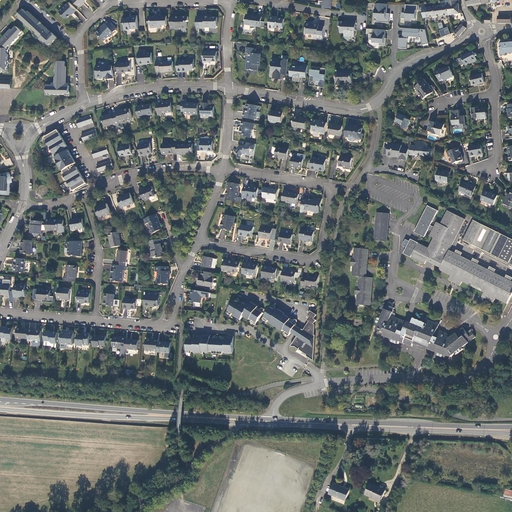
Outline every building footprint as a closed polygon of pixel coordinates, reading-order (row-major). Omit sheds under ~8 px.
[(322,0),(321,9),(330,10),(330,0),(322,0)] [(461,14),(458,0),(446,0),(447,5),(448,15),(461,14)] [(74,14),(77,10),(70,2),(61,11),(66,17),(68,18),(73,13),(74,14)] [(377,22),(389,23),(389,13),(386,13),(386,4),(369,3),(368,9),(375,9),(375,18),(377,18),(377,22)] [(418,10),(418,6),(407,5),(406,13),(402,13),(401,18),(405,18),(405,21),(411,21),(411,19),(416,19),(416,10),(418,10)] [(426,6),(422,6),(424,18),(448,15),(447,5),(440,6),(426,8),(426,6)] [(39,24),(27,12),(24,10),(19,14),(19,15),(22,18),(23,20),(30,26),(32,27),(38,33),(39,35),(42,38),(42,39),(46,43),(47,43),(50,45),(51,44),(53,44),(58,38),(53,33),(51,35),(48,33),(48,32),(41,25),(39,24)] [(39,24),(41,22),(29,12),(27,12),(39,24)] [(155,17),(149,17),(150,23),(151,23),(151,28),(162,28),(162,25),(168,25),(167,16),(161,17),(161,15),(155,15),(155,17)] [(261,22),(262,17),(261,17),(256,17),(255,18),(252,18),(252,16),(245,15),(244,21),(245,22),(245,26),(251,26),(251,29),(256,29),(256,27),(265,28),(266,23),(261,22)] [(139,29),(137,16),(133,16),(133,18),(124,19),(124,24),(125,25),(126,30),(127,31),(131,31),(132,29),(139,29)] [(176,16),(171,17),(171,29),(176,29),(176,30),(180,29),(182,28),(188,28),(187,23),(189,20),(189,16),(176,17),(176,16)] [(197,28),(201,29),(205,28),(205,27),(210,28),(216,28),(218,26),(218,17),(210,17),(210,16),(205,16),(197,16),(197,28)] [(285,20),(275,19),(275,17),(270,17),(269,29),(274,29),(274,28),(283,29),(285,20)] [(356,30),(356,20),(351,20),(351,22),(346,22),(338,21),(338,26),(341,26),(341,32),(345,33),(345,36),(355,37),(355,30),(356,30)] [(103,28),(97,34),(105,41),(109,37),(111,38),(115,33),(114,32),(117,30),(116,28),(110,22),(107,24),(106,24),(103,27),(103,28)] [(42,23),(41,25),(48,32),(48,33),(51,35),(53,33),(42,23)] [(323,39),(324,26),(319,26),(319,25),(313,24),(312,23),(306,23),(305,28),(306,29),(306,34),(312,34),(313,36),(318,36),(318,38),(323,39)] [(462,24),(455,32),(459,36),(466,28),(462,24)] [(0,72),(3,73),(3,71),(7,71),(7,68),(9,65),(9,54),(8,52),(8,47),(9,48),(12,45),(13,45),(21,37),(21,35),(23,32),(17,27),(0,44),(0,45),(0,61),(1,62),(1,63),(0,62),(0,72)] [(439,30),(441,36),(450,33),(447,27),(439,30)] [(429,44),(426,30),(405,28),(404,38),(399,38),(398,48),(407,48),(407,36),(420,37),(422,45),(429,44)] [(384,38),(385,30),(367,29),(366,34),(370,34),(370,40),(373,40),(373,43),(379,43),(379,45),(386,46),(386,38),(384,38)] [(511,41),(500,43),(501,56),(507,55),(507,54),(511,53),(511,41)] [(260,65),(262,53),(256,53),(256,50),(255,49),(247,48),(247,54),(250,54),(249,64),(247,64),(247,70),(258,72),(259,65),(260,65)] [(473,51),(462,57),(458,59),(462,66),(465,64),(466,65),(470,63),(472,62),(473,63),(477,60),(473,51)] [(217,52),(204,52),(204,63),(209,63),(210,62),(217,62),(217,52)] [(153,64),(152,53),(138,54),(139,64),(140,65),(145,65),(145,64),(153,64)] [(187,61),(177,61),(178,72),(188,72),(188,71),(193,71),(194,69),(194,59),(188,59),(187,61)] [(284,71),(288,71),(289,60),(284,59),(284,62),(280,61),(278,62),(272,62),(271,67),(272,68),(272,72),(274,74),(274,79),(282,80),(283,75),(282,75),(282,73),(283,72),(284,71)] [(57,66),(56,69),(56,72),(57,72),(57,76),(56,79),(56,82),(65,82),(65,61),(59,61),(57,61),(57,66)] [(161,61),(156,62),(157,73),(161,73),(167,73),(167,72),(174,72),(173,62),(161,63),(161,61)] [(132,73),(131,63),(121,64),(121,62),(117,63),(118,74),(122,73),(122,74),(127,73),(132,73)] [(108,80),(115,79),(113,66),(106,68),(106,66),(97,65),(96,70),(97,72),(96,78),(103,79),(104,78),(106,78),(107,79),(108,80)] [(301,77),(307,78),(308,71),(308,66),(301,65),(301,67),(292,66),(291,76),(295,76),(294,81),(301,81),(301,77)] [(435,70),(440,81),(444,79),(445,80),(454,76),(450,67),(441,70),(440,68),(435,70)] [(311,70),(310,82),(317,82),(320,82),(319,87),(325,88),(326,69),(321,69),(321,71),(311,70)] [(352,72),(337,72),(337,85),(345,85),(345,83),(353,83),(352,72)] [(482,73),(470,76),(472,86),(485,83),(482,73)] [(419,91),(423,99),(434,92),(435,91),(432,85),(430,86),(428,83),(427,83),(424,79),(419,82),(420,84),(414,88),(417,92),(419,91)] [(0,88),(11,89),(12,81),(0,80),(0,88)] [(70,84),(47,84),(47,91),(47,92),(52,92),(53,92),(55,93),(62,93),(63,93),(65,92),(70,92),(70,84)] [(193,115),(198,115),(198,104),(191,104),(191,103),(187,103),(187,101),(182,101),(182,106),(182,110),(182,112),(184,112),(184,115),(187,115),(188,116),(192,116),(193,115)] [(162,103),(158,103),(159,116),(163,115),(163,114),(173,113),(172,103),(162,104),(162,103)] [(215,117),(215,107),(210,107),(208,107),(208,104),(202,103),(202,118),(208,118),(210,117),(215,117)] [(142,105),(137,107),(139,118),(145,117),(144,116),(154,114),(152,104),(143,106),(142,105)] [(256,121),(258,107),(248,105),(247,106),(246,109),(247,110),(247,113),(244,113),(243,119),(256,121)] [(121,110),(117,112),(120,122),(133,119),(130,108),(122,111),(121,110)] [(472,108),(473,119),(477,118),(477,119),(487,118),(487,113),(486,113),(486,108),(478,109),(478,108),(472,108)] [(453,125),(466,124),(465,116),(461,116),(461,110),(453,111),(453,116),(452,116),(453,125)] [(116,125),(121,124),(120,122),(117,112),(109,114),(109,115),(102,117),(103,120),(104,122),(105,126),(116,124),(116,125)] [(282,123),(284,113),(279,112),(279,113),(272,112),(270,121),(271,123),(276,124),(278,122),(282,123)] [(399,114),(395,123),(403,126),(403,128),(407,130),(410,122),(410,120),(406,119),(407,117),(399,114)] [(91,116),(77,121),(79,128),(93,122),(91,116)] [(293,127),(306,130),(308,118),(303,118),(303,119),(294,117),(293,127)] [(322,134),(325,135),(327,123),(319,121),(320,120),(314,119),(313,125),(314,127),(313,131),(320,132),(322,134)] [(436,123),(430,121),(429,126),(431,126),(429,132),(434,133),(441,135),(442,128),(444,129),(445,125),(440,123),(439,125),(436,124),(436,123)] [(254,130),(255,124),(243,122),(242,127),(243,127),(243,129),(241,131),(241,134),(242,136),(245,136),(247,137),(252,138),(253,131),(254,130)] [(342,136),(343,126),(335,125),(336,124),(331,123),(329,134),(342,136)] [(346,135),(350,136),(356,137),(357,138),(363,139),(364,134),(362,133),(363,128),(356,127),(357,125),(351,124),(351,125),(348,124),(346,135)] [(70,167),(76,164),(69,151),(70,150),(63,153),(61,150),(67,146),(58,130),(55,132),(55,131),(53,132),(53,133),(45,137),(57,157),(56,158),(65,174),(64,175),(74,191),(87,183),(77,167),(71,170),(70,167)] [(84,142),(99,136),(96,130),(82,135),(84,142)] [(173,154),(178,153),(177,145),(177,142),(173,142),(173,144),(162,145),(163,154),(164,156),(169,155),(173,155),(173,154)] [(213,142),(202,142),(201,153),(206,153),(206,152),(213,152),(213,142)] [(410,156),(430,157),(430,148),(428,148),(428,145),(425,144),(425,142),(416,142),(416,147),(411,146),(410,156)] [(193,143),(177,145),(178,153),(178,155),(182,155),(182,156),(187,155),(194,154),(193,143)] [(255,150),(256,144),(248,143),(247,145),(246,147),(245,146),(241,146),(238,149),(240,150),(238,153),(243,157),(245,155),(251,156),(252,150),(255,150)] [(133,155),(130,144),(125,145),(125,146),(119,147),(121,157),(128,155),(128,156),(133,155)] [(152,153),(150,144),(139,146),(141,157),(146,156),(146,155),(152,153)] [(402,145),(394,144),(394,146),(387,145),(387,148),(388,150),(387,156),(393,157),(393,156),(395,156),(395,157),(399,158),(399,159),(406,161),(408,150),(401,148),(402,145)] [(482,144),(469,147),(471,157),(476,156),(483,154),(482,144)] [(95,158),(109,153),(106,147),(92,152),(95,158)] [(282,160),(287,161),(289,150),(273,147),(272,153),(274,155),(276,155),(276,158),(282,159),(282,160)] [(458,148),(447,152),(449,158),(451,157),(453,164),(463,160),(462,155),(461,156),(458,148)] [(353,159),(341,157),(340,167),(344,168),(344,169),(351,170),(353,159)] [(302,168),(304,159),(293,158),(291,167),(296,168),(296,167),(302,168)] [(326,172),(328,160),(320,159),(320,160),(313,158),(311,169),(326,172)] [(99,172),(107,170),(114,167),(111,161),(97,165),(99,172)] [(8,182),(7,171),(0,172),(0,193),(9,194),(8,186),(3,186),(3,182),(8,182)] [(448,183),(451,172),(446,171),(445,172),(438,171),(436,180),(438,182),(444,183),(448,183)] [(472,197),(476,186),(471,184),(471,185),(463,182),(461,185),(462,187),(460,192),(467,195),(472,197)] [(225,200),(242,203),(242,198),(239,197),(239,193),(238,191),(239,184),(230,183),(228,185),(227,189),(228,190),(227,195),(226,195),(225,200)] [(248,187),(244,186),(242,198),(247,199),(247,196),(252,197),(253,199),(256,199),(257,198),(258,189),(253,188),(253,186),(249,185),(248,187)] [(140,190),(144,200),(146,201),(151,199),(150,198),(155,196),(153,192),(154,190),(152,186),(145,189),(144,188),(140,190)] [(278,190),(265,188),(263,198),(277,200),(278,190)] [(511,207),(511,190),(510,195),(509,198),(506,197),(503,204),(511,207)] [(293,193),(284,191),(282,203),(292,204),(298,205),(299,195),(292,193),(293,193)] [(481,200),(494,205),(498,195),(493,193),(493,194),(485,191),(481,200)] [(134,204),(130,193),(125,195),(125,197),(119,199),(122,208),(134,204)] [(309,200),(303,199),(301,213),(306,214),(307,211),(314,212),(314,213),(317,213),(318,213),(319,213),(320,208),(321,206),(322,200),(316,199),(316,201),(313,201),(313,200),(309,199),(309,200)] [(111,214),(107,204),(101,207),(100,206),(96,207),(100,217),(102,218),(105,217),(105,216),(111,214)] [(511,280),(450,250),(465,219),(447,210),(441,224),(437,222),(434,227),(431,225),(438,210),(428,205),(414,232),(425,237),(429,229),(432,231),(430,236),(434,238),(429,248),(411,239),(410,241),(407,247),(404,253),(425,264),(427,261),(441,268),(440,270),(451,276),(448,280),(460,286),(463,282),(484,293),(482,297),(494,303),(496,298),(507,304),(511,294),(511,280)] [(377,212),(375,241),(387,242),(389,213),(377,212)] [(159,220),(157,214),(145,219),(147,224),(150,223),(151,229),(151,231),(152,233),(153,234),(158,233),(157,232),(163,230),(161,225),(159,220)] [(235,217),(225,216),(224,219),(223,220),(222,229),(232,231),(234,224),(235,217)] [(84,228),(83,219),(76,220),(76,219),(71,220),(73,230),(84,228)] [(51,220),(46,220),(46,233),(51,233),(51,231),(59,231),(59,233),(65,233),(65,227),(64,226),(64,221),(63,220),(60,220),(59,221),(51,220)] [(511,256),(511,238),(474,220),(464,241),(509,263),(511,256)] [(42,234),(42,222),(31,221),(31,225),(32,225),(31,234),(42,234)] [(254,227),(242,225),(240,235),(252,237),(254,227)] [(273,229),(262,227),(260,238),(265,238),(265,237),(272,239),(273,229)] [(302,229),(300,241),(304,242),(305,240),(307,241),(307,242),(310,243),(311,241),(313,242),(315,232),(308,231),(308,230),(302,229)] [(111,244),(112,248),(121,246),(119,232),(110,233),(111,239),(110,240),(111,244)] [(293,235),(281,233),(280,242),(287,244),(287,245),(291,245),(293,235)] [(162,245),(161,239),(150,241),(151,246),(152,246),(153,252),(153,253),(154,258),(158,257),(159,258),(164,257),(163,248),(162,248),(162,245)] [(32,249),(33,241),(22,240),(21,254),(32,255),(33,254),(34,250),(32,249)] [(82,250),(83,241),(71,242),(69,242),(69,245),(69,247),(69,248),(69,252),(69,251),(68,254),(69,254),(71,256),(82,257),(82,252),(81,252),(81,250),(82,250)] [(355,248),(354,258),(352,258),(351,266),(353,267),(353,276),(359,277),(358,286),(356,286),(355,295),(358,295),(357,305),(371,306),(372,278),(366,277),(368,249),(355,248)] [(117,257),(117,265),(126,266),(126,262),(126,263),(127,251),(118,250),(118,257),(117,257)] [(213,258),(205,256),(203,267),(212,268),(215,268),(217,259),(213,258)] [(24,273),(25,260),(15,259),(15,263),(13,263),(13,268),(14,268),(14,272),(24,273)] [(232,261),(225,260),(222,272),(225,273),(227,271),(232,272),(233,275),(235,275),(238,273),(238,270),(239,268),(240,264),(233,262),(232,261)] [(249,264),(244,263),(242,274),(256,277),(258,266),(249,265),(249,264)] [(64,276),(64,282),(75,283),(76,283),(76,278),(77,278),(78,273),(77,273),(77,266),(68,265),(67,276),(64,276)] [(126,270),(127,266),(126,266),(117,265),(113,265),(113,269),(112,269),(111,274),(112,274),(112,281),(123,282),(124,270),(126,270)] [(269,267),(264,266),(262,279),(267,280),(268,278),(276,279),(278,269),(269,268),(269,267)] [(169,267),(156,267),(156,272),(158,272),(159,277),(157,278),(157,284),(158,285),(169,284),(169,276),(170,276),(170,272),(169,272),(169,267)] [(288,270),(284,270),(282,283),(286,283),(286,282),(295,283),(296,273),(288,271),(288,270)] [(212,278),(212,273),(202,271),(201,281),(199,281),(199,286),(205,287),(206,288),(212,290),(214,278),(212,278)] [(307,278),(303,277),(301,287),(306,288),(307,286),(309,286),(311,286),(317,286),(319,276),(314,275),(314,277),(308,276),(307,278)] [(10,298),(11,286),(0,285),(0,295),(5,296),(5,298),(10,298)] [(26,286),(15,285),(14,298),(18,298),(18,297),(26,297),(26,291),(25,291),(26,286)] [(50,301),(51,291),(42,291),(43,289),(39,289),(38,301),(41,301),(41,300),(50,301)] [(71,290),(59,289),(58,299),(65,299),(65,300),(70,301),(71,290)] [(210,298),(210,293),(192,290),(191,295),(193,296),(191,303),(196,304),(196,303),(201,304),(203,298),(204,297),(210,298)] [(78,291),(77,304),(81,304),(81,303),(90,304),(91,294),(82,293),(83,291),(78,291)] [(114,307),(115,295),(104,294),(104,299),(105,299),(105,306),(114,307)] [(160,297),(146,296),(145,306),(151,307),(152,306),(159,307),(160,297)] [(137,300),(125,299),(124,309),(129,310),(129,309),(136,309),(137,300)] [(255,325),(263,312),(260,310),(260,311),(256,309),(259,305),(252,301),(249,306),(246,304),(247,303),(243,301),(241,304),(235,300),(227,312),(231,315),(232,314),(234,315),(240,320),(243,315),(249,320),(250,319),(252,320),(251,322),(255,325)] [(393,307),(388,305),(386,305),(381,317),(380,316),(377,325),(378,325),(376,330),(382,333),(383,332),(385,333),(383,336),(391,339),(391,341),(399,344),(400,342),(412,346),(414,343),(437,353),(437,354),(445,358),(446,356),(451,357),(455,353),(457,355),(464,349),(463,348),(476,337),(472,331),(468,334),(463,327),(452,336),(446,334),(446,333),(438,329),(440,325),(423,318),(422,321),(410,316),(408,322),(392,316),(395,308),(393,307)] [(292,316),(280,308),(277,312),(273,310),(274,309),(271,307),(263,319),(267,322),(268,320),(270,322),(270,323),(283,331),(283,330),(285,331),(284,333),(288,336),(291,332),(295,325),(297,324),(293,322),(293,323),(289,321),(292,316)] [(307,356),(313,360),(313,354),(314,354),(315,335),(315,324),(314,324),(316,320),(314,318),(317,314),(310,311),(308,314),(309,316),(307,320),(308,321),(303,329),(302,329),(297,337),(291,346),(295,346),(299,349),(300,348),(307,354),(306,356),(307,356)] [(294,335),(297,337),(302,329),(299,328),(295,325),(291,332),(294,335)] [(7,340),(12,340),(13,329),(6,329),(5,328),(2,327),(1,328),(0,337),(1,338),(6,339),(7,340)] [(16,339),(29,340),(30,330),(24,329),(24,330),(17,329),(16,339)] [(34,330),(30,330),(29,340),(29,342),(33,342),(34,341),(41,341),(42,332),(34,331),(34,330)] [(47,331),(45,333),(45,341),(49,342),(52,344),(57,344),(58,333),(51,332),(49,331),(47,331)] [(67,333),(62,333),(61,344),(73,345),(74,333),(67,332),(67,333)] [(82,334),(78,334),(77,346),(82,347),(84,345),(89,345),(90,335),(89,334),(83,333),(82,334)] [(233,348),(234,336),(226,336),(226,342),(222,342),(222,340),(215,339),(215,341),(211,340),(211,335),(203,334),(203,336),(195,335),(195,341),(191,340),(191,339),(187,339),(186,353),(192,353),(192,352),(194,352),(194,353),(202,353),(202,352),(210,353),(210,352),(212,352),(212,353),(222,354),(223,353),(225,353),(225,354),(229,354),(229,353),(233,353),(233,348)] [(102,336),(94,336),(93,347),(98,348),(100,346),(106,346),(106,337),(105,336),(103,335),(102,336)] [(121,349),(126,350),(126,349),(127,339),(127,338),(122,338),(114,338),(113,348),(118,348),(118,349),(121,349)] [(150,351),(158,351),(159,343),(159,339),(155,338),(155,339),(152,339),(152,340),(146,340),(146,350),(147,351),(149,352),(150,351)] [(131,339),(127,339),(126,349),(138,350),(138,341),(131,340),(131,339)] [(166,343),(159,343),(158,351),(158,352),(170,353),(171,343),(166,342),(166,343)] [(334,482),(330,493),(347,500),(351,489),(337,484),(334,482)] [(381,500),(386,489),(371,482),(366,494),(371,496),(371,495),(381,500)]
